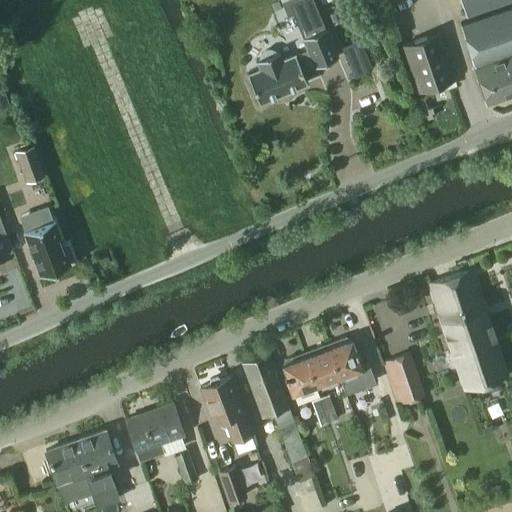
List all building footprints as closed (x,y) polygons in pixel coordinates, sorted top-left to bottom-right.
[(457,23),(472,65),(511,50),(511,0),(458,0),(464,17),(469,15),(470,18),(457,23)] [(337,10),(328,13),(333,25),(342,21),(337,10)] [(247,74),(259,103),(278,95),(288,91),(307,83),(302,70),(314,65),(315,67),(338,57),(321,17),(298,26),(308,51),(296,56),(295,54),(282,60),(279,51),(276,52),(271,51),(266,51),(262,54),(259,59),(257,60),(260,69),(247,74)] [(418,92),(454,79),(439,33),(402,45),(418,92)] [(511,50),(472,65),(486,104),(511,95),(511,50)] [(43,174),(33,144),(15,150),(26,180),(43,174)] [(0,253),(12,249),(0,215),(0,253)] [(24,231),(40,276),(70,265),(69,261),(73,259),(68,243),(63,245),(54,220),(24,231)] [(104,265),(110,263),(107,257),(101,259),(104,265)] [(463,386),(507,371),(471,268),(433,282),(463,386)] [(335,341),(327,344),(339,377),(363,368),(356,348),(354,348),(350,336),(349,336),(344,334),(337,336),(335,341)] [(312,350),(304,353),(316,385),(339,377),(327,344),(326,345),(322,342),(314,345),(312,350)] [(290,358),(282,361),(287,373),(286,373),(293,394),(316,385),(304,353),(303,353),(299,350),(291,353),(290,358)] [(313,475),(267,352),(242,361),(262,415),(273,411),(299,480),(313,475)] [(397,403),(424,395),(411,352),(385,360),(397,403)] [(232,439),(251,432),(229,375),(220,378),(217,376),(210,378),(209,383),(200,386),(213,422),(224,417),(232,439)] [(364,380),(369,395),(380,392),(375,377),(364,380)] [(327,393),(319,397),(319,398),(326,414),(329,422),(338,418),(327,393)] [(319,397),(311,400),(321,425),(329,422),(326,414),(319,398),(319,397)] [(173,400),(126,418),(136,448),(137,447),(140,455),(156,449),(160,448),(163,442),(161,438),(182,431),(184,430),(173,400)] [(104,429),(46,449),(62,496),(92,486),(111,479),(110,476),(106,464),(116,460),(104,429)] [(173,453),(183,482),(197,477),(187,448),(173,453)] [(246,494),(234,464),(219,470),(231,500),(246,494)]
